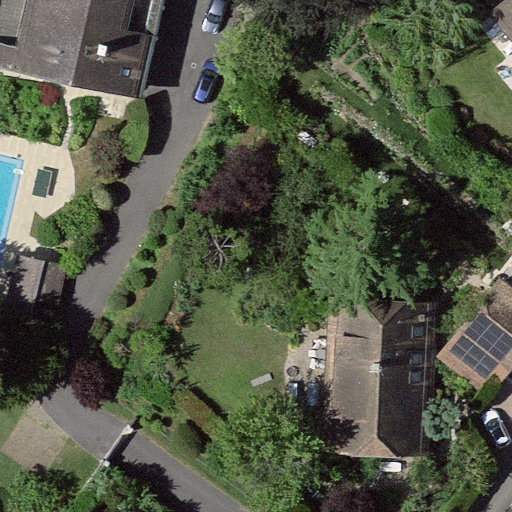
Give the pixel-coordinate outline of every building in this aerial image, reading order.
[(0,0),(0,57),(143,92),(161,0),(0,0)] [(511,0),(501,0),(490,10),(511,35),(511,0)] [(67,265),(19,254),(6,310),(34,317),(39,297),(58,302),(67,265)] [(511,281),(506,276),(462,329),(509,368),(511,364),(511,281)] [(432,450),(440,298),(335,293),(327,445),(432,450)]
